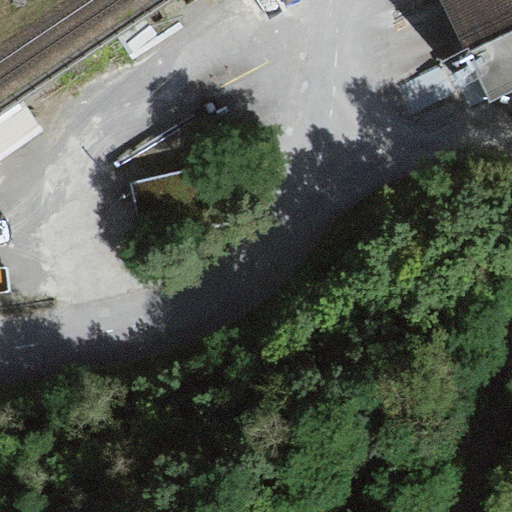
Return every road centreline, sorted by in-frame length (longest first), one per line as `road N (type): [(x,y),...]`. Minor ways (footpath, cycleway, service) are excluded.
road 1 (track): [(511,132),(316,164)]
road 2 (track): [(467,511),(463,468),(511,341)]
